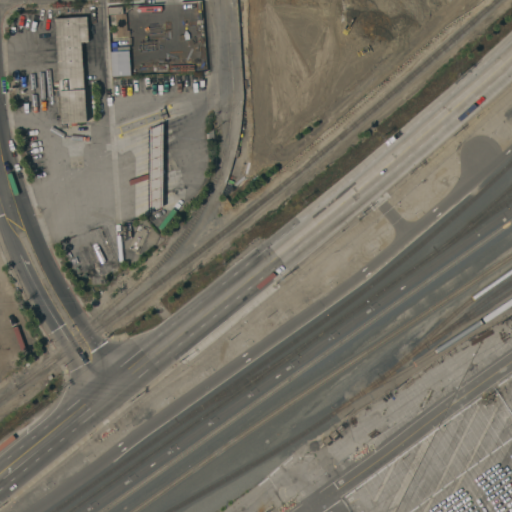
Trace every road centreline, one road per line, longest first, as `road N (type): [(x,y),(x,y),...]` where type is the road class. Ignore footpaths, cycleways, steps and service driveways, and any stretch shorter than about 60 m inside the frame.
road 1 (primary): [(511,54),(0,476)]
road 2 (tertiary): [(17,218),(14,246),(72,346),(109,387)]
road 3 (tertiary): [(109,387),(36,234),(17,218)]
road 4 (residential): [(224,169),(237,98),(229,0)]
